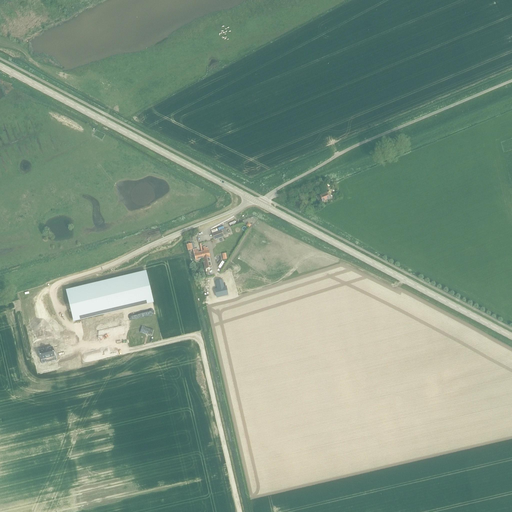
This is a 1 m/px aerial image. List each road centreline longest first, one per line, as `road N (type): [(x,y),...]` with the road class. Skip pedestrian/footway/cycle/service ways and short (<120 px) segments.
road 1 (track): [(63,323),(81,359),(189,337),(200,342),(239,511)]
road 2 (tertiary): [(251,199),(0,67)]
road 3 (tertiary): [(511,336),(261,204)]
road 4 (unclassified): [(261,204),(344,152),(511,82)]
road 5 (unclassified): [(73,330),(50,303),(54,284),(251,199)]
